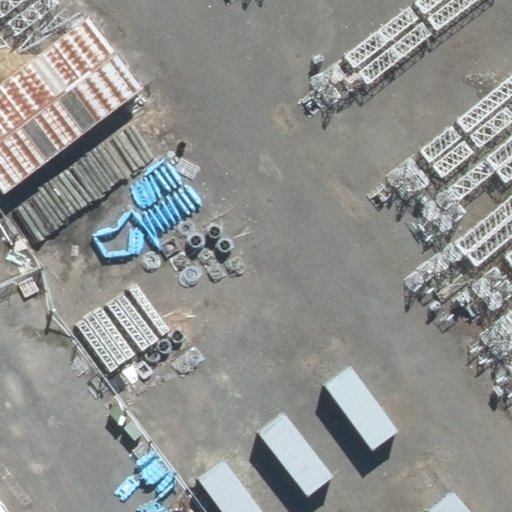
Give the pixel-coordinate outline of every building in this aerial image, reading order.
[(86,16),(0,80),(0,193),(0,194),(141,88),(86,16)] [(0,269),(15,259),(0,238),(0,269)] [(326,343),(301,363),(353,428),(378,407),(326,343)] [(160,475),(112,409),(84,429),(132,496),(160,475)] [(455,511),(416,459),(390,479),(414,511),(455,511)]
